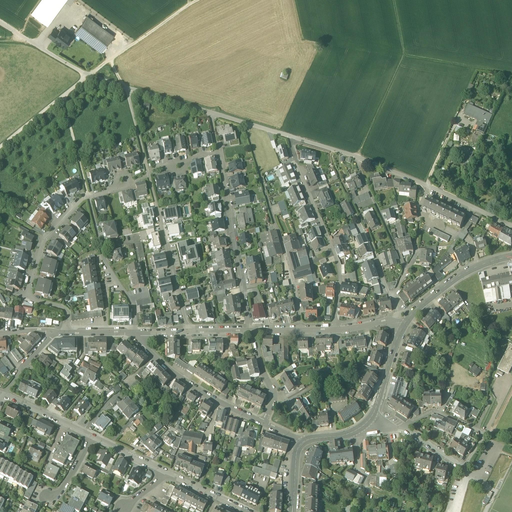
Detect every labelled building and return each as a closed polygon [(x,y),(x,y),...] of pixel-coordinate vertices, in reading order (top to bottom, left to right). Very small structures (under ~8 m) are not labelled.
[(40,0),(31,12),(47,24),(65,0),(40,0)] [(87,16),(75,33),(101,52),(113,36),(87,16)] [(58,33),(53,29),(48,36),(53,40),(54,39),(58,33)] [(72,37),(61,29),(58,33),(54,39),(56,41),(60,44),(64,47),(72,37)] [(492,116),(468,106),(464,115),(479,122),(480,121),(477,119),(478,117),(489,122),(492,116)] [(489,122),(478,117),(477,119),(480,121),(479,122),(479,123),(487,127),(489,122)] [(479,123),(477,129),(471,142),(479,146),(488,127),(487,127),(479,123)] [(231,137),(230,132),(228,132),(228,128),(217,130),(218,135),(219,135),(220,138),(223,138),(224,139),(223,139),(224,144),(229,142),(235,141),(234,139),(234,136),(231,137)] [(210,135),(202,136),(203,139),(204,146),(204,147),(212,146),(210,135)] [(195,136),(189,137),(190,143),(191,142),(191,144),(190,144),(191,150),(198,148),(197,142),(196,136),(195,136)] [(235,141),(229,142),(230,147),(239,145),(238,138),(234,139),(235,141)] [(183,139),(175,140),(176,148),(177,152),(185,151),(183,139)] [(169,140),(162,141),(164,151),(165,155),(172,153),(169,140)] [(157,145),(153,146),(152,148),(148,148),(149,149),(148,150),(148,152),(149,153),(151,161),(155,160),(155,162),(160,161),(158,152),(157,145)] [(281,162),(288,160),(285,147),(278,149),(281,162)] [(465,162),(461,170),(466,173),(472,161),(470,160),(474,153),(464,149),(463,149),(459,148),(458,150),(459,151),(457,154),(460,156),(458,158),(458,160),(463,161),(465,162)] [(305,161),(305,162),(312,162),(315,163),(316,154),(311,153),(311,152),(302,152),(301,161),(304,161),(305,161)] [(137,154),(130,155),(133,167),(140,165),(138,157),(137,154)] [(124,157),(125,162),(127,168),(133,167),(130,155),(124,157)] [(118,158),(112,160),(115,171),(121,170),(119,162),(118,158)] [(106,161),(107,167),(109,173),(115,171),(112,160),(106,161)] [(211,161),(205,162),(206,166),(205,166),(206,170),(207,170),(207,174),(216,173),(216,172),(218,172),(217,168),(215,168),(214,161),(211,161)] [(199,163),(195,164),(192,164),(191,167),(191,169),(190,169),(191,173),(192,173),(193,176),(201,174),(200,167),(199,163)] [(234,165),(228,166),(230,174),(242,171),(240,164),(240,163),(234,165)] [(289,165),(284,168),(283,169),(279,171),(282,178),(293,173),(292,173),(291,172),(291,170),(289,165)] [(313,166),(306,165),(310,174),(315,172),(313,166)] [(101,170),(95,171),(98,183),(104,181),(103,175),(101,170)] [(95,171),(89,173),(90,178),(92,185),(98,183),(95,171)] [(310,174),(307,175),(310,181),(320,177),(317,171),(315,172),(310,174)] [(293,173),(282,178),(285,185),(288,184),(290,183),(296,181),(294,177),(293,175),(292,174),(293,174),(293,173)] [(166,175),(161,176),(161,177),(155,178),(155,179),(155,181),(155,182),(156,183),(158,192),(161,191),(161,193),(166,192),(166,190),(169,189),(168,186),(167,176),(166,175)] [(380,175),(370,177),(371,183),(373,182),(374,190),(383,188),(383,190),(387,189),(386,182),(386,181),(382,182),(382,181),(381,181),(381,180),(380,175)] [(237,178),(231,179),(232,183),(231,183),(232,186),(233,189),(244,187),(242,177),(237,178)] [(320,177),(310,181),(312,187),(317,185),(322,183),(320,177)] [(357,177),(351,180),(352,181),(356,190),(362,187),(359,181),(357,177)] [(183,178),(178,179),(178,180),(174,180),(174,181),(176,189),(176,191),(179,190),(179,191),(183,190),(182,190),(185,189),(183,178)] [(74,181),(73,181),(72,180),(68,182),(73,194),(75,194),(75,193),(79,191),(77,185),(75,180),(74,181)] [(352,181),(346,184),(351,194),(357,191),(356,190),(352,181)] [(73,194),(68,182),(62,185),(64,191),(67,197),(67,196),(72,194),(72,195),(73,194)] [(144,183),(135,185),(137,191),(139,198),(147,196),(144,183)] [(408,185),(400,184),(399,190),(399,193),(410,194),(409,197),(412,200),(416,199),(417,188),(411,188),(411,187),(408,186),(408,185)] [(298,187),(293,189),(293,190),(288,192),(291,199),(302,194),(301,192),(300,193),(298,187)] [(206,190),(205,191),(205,196),(206,200),(208,200),(212,199),(218,198),(218,193),(219,191),(217,190),(216,190),(216,189),(206,190)] [(320,191),(315,193),(317,198),(318,198),(322,207),(332,203),(326,190),(326,189),(320,191)] [(131,193),(121,195),(122,197),(123,203),(124,206),(133,203),(131,195),(131,193)] [(244,194),(236,195),(234,195),(236,206),(249,204),(247,193),(244,194)] [(368,193),(360,196),(362,202),(370,198),(368,193)] [(302,194),(291,199),(294,206),(299,204),(304,202),(302,197),(302,194)] [(60,201),(56,196),(51,200),(58,209),(63,205),(60,201)] [(360,196),(352,200),(354,205),(362,202),(360,196)] [(102,198),(95,200),(97,211),(101,210),(101,211),(103,211),(105,211),(105,210),(103,203),(102,198)] [(440,206),(427,199),(422,210),(435,216),(440,206)] [(51,200),(46,204),(49,208),(53,213),(58,209),(51,200)] [(287,211),(284,202),(277,204),(281,213),(287,211)] [(348,205),(347,203),(341,206),(347,216),(349,215),(350,217),(353,215),(348,205)] [(40,206),(39,205),(37,208),(40,210),(39,212),(43,215),(46,211),(45,211),(40,206)] [(209,206),(207,207),(208,212),(209,212),(210,216),(215,216),(220,215),(221,215),(220,211),(221,210),(220,206),(219,206),(219,205),(209,206)] [(410,206),(404,208),(406,214),(416,212),(417,212),(416,207),(415,206),(412,207),(412,206),(410,206)] [(453,212),(440,206),(435,216),(448,223),(453,212)] [(302,210),(298,212),(301,218),(312,214),(309,207),(302,210)] [(246,209),(239,210),(240,214),(242,214),(242,217),(237,218),(240,230),(245,229),(245,225),(249,224),(249,222),(252,221),(251,212),(246,212),(246,209)] [(147,228),(153,226),(151,220),(153,220),(151,211),(149,211),(149,210),(143,211),(144,216),(140,217),(143,229),(147,228)] [(164,212),(165,222),(177,220),(176,210),(168,211),(164,212)] [(388,222),(395,220),(393,211),(385,213),(388,222)] [(43,215),(39,212),(35,217),(45,224),(48,219),(43,215)] [(406,214),(405,214),(406,221),(412,219),(414,219),(414,218),(416,217),(417,216),(416,212),(406,214)] [(465,218),(453,212),(448,223),(460,229),(465,218)] [(373,213),(365,216),(367,221),(375,218),(373,213)] [(87,223),(79,214),(77,216),(75,219),(84,228),(87,225),(86,224),(87,223)] [(312,214),(301,218),(304,225),(307,223),(315,220),(312,214)] [(45,224),(35,217),(31,222),(31,223),(35,225),(41,230),(45,224)] [(472,217),(469,222),(472,223),(476,225),(479,220),(472,217)] [(375,218),(367,221),(372,230),(379,227),(375,218)] [(84,228),(75,219),(73,221),(71,223),(76,228),(80,231),(81,230),(82,231),(84,228)] [(222,221),(211,223),(213,233),(215,233),(224,231),(222,221)] [(105,226),(101,227),(105,241),(110,240),(118,238),(114,223),(105,226)] [(503,230),(493,225),(489,232),(494,235),(492,238),(497,240),(498,239),(501,234),(503,230)] [(72,232),(67,227),(65,229),(63,232),(72,240),(75,237),(74,237),(75,236),(76,235),(72,232)] [(174,228),(168,229),(170,238),(179,236),(177,227),(174,228)] [(511,232),(504,228),(503,230),(501,234),(505,236),(504,237),(511,241),(511,232)] [(449,238),(432,229),(429,234),(447,243),(449,238)] [(464,229),(457,238),(459,240),(462,242),(468,234),(466,231),(464,229)] [(145,231),(139,233),(141,242),(142,241),(147,240),(146,237),(145,231)] [(316,233),(312,235),(312,234),(309,235),(311,243),(322,239),(319,231),(316,232),(316,233)] [(72,240),(63,232),(61,234),(59,236),(64,241),(68,244),(69,243),(70,243),(72,240)] [(27,234),(24,233),(21,238),(24,239),(23,243),(30,245),(31,243),(34,238),(27,234)] [(276,233),(265,236),(265,237),(264,237),(264,240),(266,240),(267,246),(279,243),(276,233)] [(155,235),(150,236),(152,243),(153,250),(160,248),(158,241),(159,240),(158,234),(155,235)] [(505,236),(501,234),(498,239),(511,246),(511,244),(511,243),(511,241),(504,237),(505,236)] [(246,235),(240,236),(241,246),(249,245),(248,235),(246,235)] [(356,239),(360,248),(368,244),(364,235),(356,239)] [(295,236),(288,238),(290,245),(297,243),(295,236)] [(343,237),(332,241),(335,249),(341,247),(346,245),(343,237)] [(457,238),(451,247),(452,250),(455,246),(454,246),(459,240),(457,238)] [(322,239),(311,243),(314,251),(318,249),(325,246),(322,239)] [(484,239),(474,242),(477,251),(487,248),(484,239)] [(217,240),(212,241),(212,243),(213,247),(215,247),(216,250),(226,248),(225,244),(227,244),(226,240),(218,241),(217,240)] [(57,245),(52,242),(51,244),(50,244),(49,247),(60,253),(62,250),(61,249),(62,248),(57,245)] [(23,243),(22,243),(20,249),(23,250),(30,251),(32,246),(30,245),(23,243)] [(186,243),(176,246),(180,262),(184,262),(186,269),(192,267),(192,265),(200,263),(196,248),(188,250),(186,243)] [(279,243),(267,246),(269,256),(269,258),(271,258),(282,255),(279,243)] [(290,245),(285,247),(287,255),(291,254),(297,252),(297,251),(298,251),(299,249),(300,249),(298,243),(290,245)] [(360,248),(358,248),(362,257),(372,253),(369,244),(368,244),(360,248)] [(405,246),(399,248),(401,255),(408,253),(413,252),(411,245),(405,246)] [(60,253),(49,247),(47,250),(46,252),(52,255),(57,258),(57,256),(58,257),(60,253)] [(341,247),(335,249),(337,256),(344,254),(341,247)] [(451,247),(446,253),(448,255),(449,255),(450,256),(454,254),(452,250),(451,247)] [(466,247),(460,250),(461,251),(454,254),(459,264),(463,262),(470,259),(468,255),(470,254),(469,254),(466,247)] [(305,248),(300,249),(299,249),(298,251),(297,251),(297,252),(299,259),(307,257),(307,253),(305,248)] [(120,251),(112,253),(114,263),(122,261),(120,251)] [(219,255),(215,256),(216,264),(217,264),(230,262),(229,253),(219,255)] [(393,253),(387,254),(390,266),(390,267),(396,266),(395,261),(393,253)] [(22,255),(17,254),(16,257),(15,256),(14,261),(27,264),(27,262),(28,257),(22,255)] [(291,254),(287,255),(292,272),(297,271),(291,254)] [(387,254),(380,256),(382,263),(384,268),(390,266),(387,254)] [(152,258),(154,265),(165,262),(164,256),(160,257),(154,258),(152,258)] [(444,256),(433,272),(434,275),(438,281),(442,277),(440,275),(439,273),(451,262),(450,261),(448,259),(444,256)] [(307,257),(299,259),(302,269),(310,267),(308,259),(307,257)] [(246,261),(247,269),(259,266),(258,259),(250,260),(246,261)] [(27,264),(14,261),(13,265),(14,265),(13,267),(13,268),(18,269),(24,271),(26,265),(26,266),(27,264)] [(51,263),(44,261),(40,275),(46,277),(49,278),(52,279),(54,274),(56,274),(57,273),(54,272),(56,264),(53,263),(53,264),(51,263)] [(89,262),(81,264),(82,270),(94,268),(93,262),(89,262)] [(156,272),(157,272),(163,270),(167,269),(165,262),(154,265),(156,272)] [(230,262),(217,264),(216,264),(207,267),(207,269),(208,269),(212,269),(212,268),(217,267),(218,272),(220,272),(229,270),(232,270),(230,262)] [(365,275),(376,271),(373,263),(372,263),(365,265),(361,267),(365,275)] [(330,270),(328,265),(320,269),(322,275),(324,274),(326,278),(333,275),(330,270)] [(139,266),(128,269),(130,277),(141,274),(139,266)] [(259,266),(247,269),(250,284),(262,282),(259,266)] [(217,267),(212,268),(212,269),(213,273),(210,274),(210,278),(221,276),(220,272),(218,272),(217,267)] [(297,271),(292,272),(295,281),(307,277),(312,276),(312,275),(310,267),(302,269),(297,271)] [(376,271),(365,275),(367,283),(371,282),(377,280),(379,279),(376,271)] [(431,271),(426,274),(430,279),(434,275),(433,272),(431,271)] [(17,275),(12,273),(12,274),(11,276),(10,275),(9,280),(22,283),(22,282),(21,282),(23,276),(17,275)] [(95,274),(83,276),(80,276),(81,283),(84,282),(96,280),(95,274)] [(141,274),(130,277),(133,290),(144,287),(141,274)] [(426,274),(416,282),(424,292),(433,285),(429,280),(430,279),(426,274)] [(510,275),(498,277),(500,288),(511,285),(511,280),(511,278),(510,275)] [(498,277),(481,281),(483,292),(485,300),(489,299),(488,291),(492,290),(494,303),(505,301),(500,288),(498,277)] [(228,282),(216,284),(215,279),(211,279),(214,293),(217,292),(222,291),(225,290),(235,288),(234,280),(228,282)] [(22,283),(9,280),(8,284),(9,285),(8,287),(13,288),(19,290),(20,285),(21,285),(22,283)] [(96,280),(84,282),(85,288),(87,288),(97,286),(96,280)] [(157,282),(159,289),(170,287),(169,280),(165,281),(159,282),(157,282)] [(46,283),(43,282),(38,281),(35,295),(41,296),(44,297),(47,298),(48,293),(51,294),(51,292),(49,292),(51,284),(46,283)] [(416,282),(403,292),(409,300),(410,302),(424,292),(416,282)] [(351,286),(342,284),(341,293),(350,295),(351,286)] [(97,286),(87,288),(88,294),(100,292),(99,286),(97,286)] [(335,286),(327,286),(326,298),(334,298),(335,286)] [(358,287),(351,286),(350,295),(357,296),(357,294),(358,287)] [(160,296),(162,296),(168,294),(172,293),(170,287),(159,289),(160,296)] [(364,288),(358,287),(357,294),(366,296),(368,290),(364,288)] [(311,288),(301,289),(302,294),(300,294),(301,297),(302,297),(302,303),(312,301),(311,288)] [(199,300),(196,290),(194,291),(185,293),(187,302),(187,303),(194,301),(199,300)] [(409,300),(403,293),(399,296),(404,304),(409,300)] [(462,302),(455,293),(450,297),(457,306),(462,302)] [(457,306),(450,297),(445,300),(453,310),(457,306)] [(169,301),(165,302),(166,304),(168,304),(171,312),(179,310),(176,298),(169,301)] [(150,299),(136,302),(137,308),(150,305),(151,305),(150,299)] [(238,299),(227,301),(227,300),(224,301),(227,317),(228,316),(228,317),(229,318),(230,319),(231,319),(234,318),(233,316),(240,315),(238,305),(239,305),(238,299)] [(388,303),(387,300),(379,301),(380,310),(381,313),(392,311),(390,303),(388,303)] [(453,310),(445,300),(439,306),(444,313),(446,315),(453,310)] [(292,301),(286,302),(288,314),(295,313),(292,301)] [(373,303),(367,304),(366,306),(367,310),(363,311),(364,316),(368,315),(368,316),(370,315),(371,315),(373,315),(373,314),(375,314),(374,310),(373,303)] [(102,304),(90,306),(91,313),(92,312),(95,312),(98,311),(101,311),(103,311),(102,304)] [(277,305),(268,307),(269,311),(269,312),(270,317),(271,317),(271,318),(271,319),(272,318),(272,319),(273,319),(274,319),(274,318),(280,316),(277,305)] [(471,305),(466,308),(469,313),(475,309),(471,305)] [(201,308),(197,309),(200,323),(213,320),(212,313),(212,310),(211,310),(210,306),(201,308)] [(347,306),(343,306),(341,306),(341,310),(339,316),(347,317),(349,307),(347,307),(347,306)] [(260,307),(253,308),(254,314),(252,314),(253,321),(259,320),(259,321),(265,320),(263,314),(262,314),(262,313),(262,311),(261,311),(260,307)] [(350,307),(349,307),(347,317),(354,319),(356,308),(354,308),(350,307)] [(13,311),(5,309),(4,319),(11,321),(11,320),(13,311)] [(309,309),(306,309),(306,314),(308,314),(308,318),(317,318),(317,309),(309,309)] [(118,323),(121,323),(121,310),(113,310),(113,314),(113,320),(113,321),(118,321),(118,323)] [(129,310),(121,310),(121,323),(123,323),(123,321),(129,321),(129,320),(129,314),(129,310)] [(439,317),(432,310),(426,316),(434,324),(440,318),(439,317)] [(22,316),(14,314),(13,321),(14,321),(21,323),(22,316)] [(434,324),(426,316),(420,322),(426,327),(428,330),(434,324)] [(151,317),(143,317),(143,325),(151,325),(151,317)] [(171,317),(166,317),(164,319),(165,319),(166,327),(173,326),(172,323),(171,317)] [(161,320),(157,320),(158,328),(166,327),(165,319),(164,319),(161,320)] [(421,334),(414,330),(411,338),(421,343),(425,335),(421,334)] [(37,337),(32,333),(29,337),(36,344),(40,340),(37,337)] [(379,334),(378,334),(375,344),(378,345),(383,347),(385,347),(389,337),(384,335),(379,334)] [(36,344),(29,337),(25,341),(30,346),(32,348),(36,344)] [(365,337),(352,339),(353,347),(356,347),(357,350),(367,348),(366,344),(365,338),(365,337)] [(273,339),(263,338),(262,347),(264,347),(272,347),(273,347),(273,339)] [(288,354),(288,338),(280,338),(280,347),(280,354),(288,354)] [(325,352),(324,338),(316,338),(316,347),(317,347),(317,348),(317,352),(318,352),(325,352)] [(332,338),(324,338),(325,352),(333,352),(333,346),(333,345),(332,338)] [(421,343),(411,338),(407,346),(414,349),(417,351),(420,352),(421,353),(421,352),(425,345),(421,343)] [(352,339),(345,340),(346,349),(353,347),(352,339)] [(25,341),(24,340),(23,341),(24,341),(21,344),(18,346),(24,352),(30,346),(25,341)] [(308,349),(307,340),(298,340),(298,349),(308,349)] [(54,341),(48,350),(57,357),(60,353),(77,353),(77,341),(64,341),(64,343),(58,343),(58,341),(54,341)] [(97,353),(97,341),(88,341),(88,349),(88,353),(92,353),(97,353)] [(106,345),(106,341),(97,341),(97,353),(106,353),(106,345)] [(119,348),(116,351),(116,352),(123,358),(132,350),(124,342),(119,348)] [(200,342),(191,342),(191,346),(191,351),(200,351),(200,342)] [(174,344),(174,343),(167,343),(167,359),(174,359),(174,358),(179,358),(179,344),(174,344)] [(378,345),(375,355),(380,356),(383,347),(378,345)] [(30,346),(24,352),(26,354),(32,348),(30,346)] [(511,347),(509,346),(498,369),(504,372),(507,373),(511,361),(511,347)] [(280,347),(273,347),(272,347),(272,353),(272,355),(279,354),(280,354),(280,347)] [(22,359),(15,349),(10,352),(18,362),(22,359)] [(148,360),(140,353),(139,354),(133,349),(132,350),(123,358),(127,362),(129,360),(132,363),(135,361),(137,363),(135,366),(138,370),(148,360)] [(288,354),(280,354),(279,354),(279,366),(288,366),(288,354)] [(375,355),(372,354),(369,365),(372,365),(377,367),(379,368),(382,357),(380,356),(375,355)] [(412,357),(404,355),(401,367),(408,369),(411,360),(411,358),(412,357)] [(14,369),(5,357),(0,360),(9,373),(14,369)] [(48,361),(42,357),(38,362),(47,369),(50,365),(51,364),(48,361)] [(272,357),(264,359),(267,367),(275,365),(273,357),(272,357)] [(57,364),(50,359),(48,361),(51,364),(50,365),(54,368),(57,364)] [(187,366),(179,360),(179,359),(176,359),(174,363),(184,370),(185,370),(187,366)] [(246,365),(247,367),(247,369),(248,373),(249,375),(250,379),(259,376),(255,362),(246,365)] [(159,369),(153,363),(146,370),(145,371),(149,374),(150,374),(153,376),(153,375),(159,369)] [(37,367),(32,364),(29,368),(33,372),(37,367)] [(86,366),(83,364),(80,369),(81,369),(86,372),(89,368),(89,367),(86,366)] [(236,368),(233,368),(232,364),(228,365),(229,369),(230,369),(233,382),(240,382),(239,378),(237,369),(237,367),(236,368)] [(474,365),(469,372),(472,375),(477,367),(474,365)] [(64,370),(60,375),(69,382),(72,378),(68,375),(72,371),(66,366),(63,369),(64,370)] [(216,377),(200,366),(193,375),(210,386),(216,377)] [(294,370),(291,367),(284,371),(286,375),(290,373),(294,370)] [(371,369),(368,367),(365,372),(368,374),(369,374),(375,377),(378,371),(376,371),(371,369)] [(97,372),(89,368),(86,372),(94,376),(97,372)] [(143,369),(137,375),(140,378),(142,375),(142,374),(145,371),(143,369)] [(159,369),(153,375),(158,380),(164,373),(159,369)] [(83,377),(83,378),(81,382),(82,383),(82,382),(85,384),(88,380),(90,380),(90,381),(89,383),(92,385),(93,386),(96,381),(95,381),(95,380),(94,379),(96,377),(94,376),(86,372),(83,377)] [(57,380),(48,373),(45,377),(54,384),(57,380)] [(122,373),(118,377),(122,381),(127,377),(122,373)] [(158,380),(157,381),(160,384),(163,387),(165,385),(170,379),(164,373),(158,380)] [(286,375),(281,378),(285,385),(294,380),(298,377),(295,373),(291,375),(290,373),(286,375)] [(375,377),(369,374),(368,374),(361,386),(364,387),(372,392),(379,380),(375,377)] [(216,377),(210,386),(220,394),(221,393),(226,386),(227,385),(219,380),(216,377)] [(28,381),(24,379),(19,390),(26,394),(30,385),(27,383),(28,381)] [(294,380),(285,385),(289,392),(297,388),(295,384),(296,384),(294,380)] [(402,385),(398,399),(402,402),(403,398),(405,399),(406,397),(404,396),(408,384),(406,383),(406,381),(404,380),(402,385)] [(99,383),(96,381),(93,386),(100,390),(103,386),(99,384),(99,383)] [(137,381),(128,389),(133,393),(141,385),(137,381)] [(176,382),(171,389),(176,393),(181,385),(176,382)] [(396,384),(396,383),(392,396),(395,397),(398,399),(402,385),(396,384)] [(39,389),(30,385),(26,394),(35,398),(39,389)] [(186,388),(181,385),(176,393),(181,396),(186,388)] [(228,387),(226,386),(221,393),(226,396),(229,391),(227,390),(228,387)] [(246,390),(241,387),(237,397),(248,403),(253,393),(250,392),(251,391),(247,389),(246,390)] [(372,392),(364,387),(358,397),(366,402),(368,399),(372,392)] [(170,390),(168,388),(164,393),(161,397),(164,399),(170,390)] [(350,389),(347,394),(352,397),(355,392),(350,389)] [(49,392),(42,399),(49,405),(51,403),(55,398),(56,397),(53,393),(52,394),(49,392)] [(198,396),(191,392),(186,399),(193,403),(195,400),(198,396)] [(256,394),(253,393),(248,403),(260,408),(265,398),(260,396),(260,395),(256,393),(256,394)] [(346,395),(328,398),(329,404),(347,401),(346,395)] [(431,395),(423,395),(423,403),(423,407),(431,407),(431,395)] [(441,395),(431,395),(431,407),(441,407),(441,395)] [(59,403),(57,406),(64,412),(70,404),(69,403),(71,401),(66,397),(64,399),(63,398),(59,403)] [(398,399),(395,397),(391,403),(389,407),(397,413),(404,403),(398,399)] [(85,398),(74,411),(80,416),(85,410),(88,407),(87,407),(89,405),(90,404),(87,402),(88,400),(85,398)] [(127,399),(124,401),(122,403),(127,409),(132,404),(127,399)] [(461,406),(452,400),(450,405),(457,409),(459,410),(460,406),(461,407),(461,406)] [(205,401),(198,412),(206,417),(209,412),(212,407),(210,405),(210,404),(205,401)] [(298,403),(296,405),(300,411),(307,407),(303,401),(301,402),(298,403)] [(122,403),(120,405),(119,404),(117,406),(123,413),(127,409),(122,403)] [(413,409),(404,403),(397,413),(407,419),(411,414),(413,409)] [(132,404),(127,409),(133,415),(135,413),(135,414),(138,411),(132,404)] [(355,404),(338,415),(343,423),(360,412),(355,404)] [(20,411),(9,405),(5,414),(16,420),(16,419),(19,419),(22,413),(20,411)] [(460,406),(459,410),(457,409),(454,415),(460,418),(465,409),(461,407),(460,406)] [(307,407),(300,411),(306,422),(311,419),(310,416),(312,414),(307,407)] [(133,415),(127,409),(123,413),(122,413),(128,420),(132,417),(131,416),(133,415)] [(465,409),(460,418),(465,421),(467,417),(470,418),(471,416),(468,414),(470,412),(465,409)] [(473,412),(470,411),(470,412),(468,414),(471,416),(476,419),(479,413),(474,410),(473,412)] [(217,423),(222,425),(224,419),(226,412),(221,411),(219,417),(217,423)] [(327,414),(319,415),(320,420),(320,426),(320,427),(329,426),(328,418),(327,414)] [(147,423),(142,416),(137,420),(140,423),(144,428),(148,424),(147,423)] [(33,420),(28,417),(25,423),(31,426),(33,420)] [(98,422),(94,426),(98,429),(99,429),(103,432),(106,427),(110,422),(107,420),(106,421),(102,417),(98,422)] [(224,419),(222,425),(220,431),(225,432),(229,420),(224,419)] [(440,420),(437,419),(436,420),(435,422),(436,423),(434,427),(444,432),(447,427),(449,421),(444,419),(443,421),(440,420)] [(54,427),(40,420),(38,423),(36,428),(35,429),(44,434),(44,435),(45,435),(45,434),(49,436),(54,427)] [(229,420),(225,432),(230,434),(234,421),(229,420)] [(234,421),(230,434),(235,435),(237,429),(239,423),(234,421)] [(457,424),(449,421),(447,427),(454,430),(457,424)] [(9,426),(1,422),(0,424),(0,433),(4,436),(8,438),(8,437),(12,429),(13,428),(9,426)] [(160,423),(154,428),(157,432),(162,428),(162,427),(163,426),(160,423)] [(207,424),(201,423),(201,426),(200,426),(199,428),(198,428),(198,431),(204,432),(204,430),(205,430),(206,427),(207,427),(207,424)] [(454,430),(447,427),(444,432),(451,435),(454,430)] [(470,431),(465,429),(462,434),(468,437),(470,431)] [(165,434),(164,433),(160,437),(164,440),(169,435),(170,434),(167,432),(165,434)] [(186,432),(181,440),(184,441),(189,441),(189,435),(189,432),(186,432)] [(275,438),(265,434),(263,440),(263,442),(261,447),(263,447),(271,450),(275,438)] [(164,440),(163,441),(169,446),(174,440),(174,439),(169,435),(164,440)] [(189,435),(189,441),(188,445),(188,451),(188,453),(194,454),(195,445),(200,445),(202,437),(189,435)] [(78,442),(66,436),(59,451),(68,455),(71,457),(78,442)] [(147,444),(144,446),(148,450),(153,445),(154,443),(153,443),(156,440),(153,436),(147,444)] [(241,438),(237,438),(232,457),(237,459),(238,458),(233,457),(233,455),(234,456),(236,448),(240,449),(241,447),(241,438)] [(243,438),(241,438),(241,447),(252,448),(253,440),(243,438)] [(281,440),(275,438),(271,450),(276,451),(276,453),(277,453),(277,452),(281,440)] [(161,444),(157,440),(156,440),(153,443),(154,443),(154,444),(153,445),(157,449),(161,444)] [(281,440),(277,452),(285,454),(289,442),(281,440)] [(462,444),(457,453),(463,457),(466,453),(469,449),(466,447),(468,443),(466,441),(465,440),(462,444)] [(462,444),(457,441),(451,449),(457,453),(462,444)] [(352,450),(344,451),(344,453),(338,453),(338,451),(340,450),(340,442),(330,443),(331,451),(332,451),(332,453),(330,454),(331,465),(339,464),(339,462),(341,462),(341,463),(354,462),(352,450)] [(376,448),(368,449),(368,442),(363,443),(364,455),(365,455),(365,462),(368,461),(377,460),(376,448)] [(212,444),(203,444),(203,452),(206,452),(211,453),(212,444)] [(472,444),(469,449),(466,453),(469,454),(475,446),(472,444)] [(153,445),(148,450),(156,456),(158,454),(161,450),(157,449),(153,445)] [(43,451),(33,446),(28,455),(39,460),(43,451)] [(313,451),(311,450),(305,466),(318,470),(317,470),(322,455),(320,455),(322,450),(314,447),(313,451)] [(387,447),(376,448),(377,460),(377,461),(382,461),(389,460),(387,447)] [(59,451),(58,450),(55,455),(66,461),(68,455),(59,451)] [(111,456),(102,452),(97,463),(106,467),(107,464),(111,456)] [(66,461),(55,455),(52,461),(58,463),(63,466),(66,461)] [(191,461),(178,456),(174,468),(180,470),(179,470),(182,471),(182,470),(187,472),(191,463),(191,461)] [(418,456),(417,460),(415,469),(430,472),(431,470),(433,463),(433,460),(418,456)] [(271,472),(271,473),(276,474),(280,461),(275,459),(273,467),(271,472)] [(127,465),(118,461),(115,468),(113,472),(122,476),(127,465)] [(5,463),(0,473),(0,474),(4,477),(10,466),(5,463)] [(191,463),(187,472),(186,474),(192,476),(191,476),(194,477),(200,479),(204,467),(191,463)] [(112,466),(107,464),(106,467),(104,470),(109,473),(112,466)] [(97,470),(87,465),(82,473),(93,479),(97,470)] [(10,466),(4,477),(9,479),(14,468),(10,466)] [(54,468),(48,466),(46,471),(56,476),(59,471),(54,468)] [(318,470),(305,466),(301,477),(305,478),(306,477),(311,479),(310,480),(314,481),(318,470)] [(262,470),(254,467),(253,472),(270,477),(271,472),(268,471),(265,471),(262,470)] [(382,467),(377,467),(377,475),(376,488),(380,489),(380,479),(385,479),(385,475),(385,470),(383,468),(383,467),(382,467)] [(438,467),(437,471),(435,479),(444,482),(445,482),(446,477),(448,469),(438,467)] [(9,479),(7,483),(12,485),(13,483),(18,472),(19,472),(19,470),(14,468),(9,479)] [(142,474),(133,470),(130,477),(128,481),(137,485),(142,474)] [(56,476),(46,471),(43,476),(54,482),(56,476)] [(356,475),(348,471),(345,478),(353,482),(356,475)] [(18,472),(13,483),(18,485),(23,474),(19,472),(18,472)] [(223,474),(217,472),(213,484),(220,486),(222,481),(224,474),(223,474)] [(23,474),(18,485),(22,488),(28,476),(23,474)] [(28,476),(22,488),(27,490),(27,489),(29,486),(30,484),(32,481),(33,479),(28,476)] [(245,488),(235,483),(233,488),(234,488),(231,494),(240,498),(245,488)] [(182,491),(176,487),(175,488),(174,491),(172,494),(171,496),(178,499),(182,491)] [(318,488),(306,487),(305,501),(306,501),(317,501),(318,488)] [(88,495),(76,488),(71,498),(82,504),(83,502),(84,503),(88,495)] [(261,496),(245,488),(240,498),(256,505),(261,496)] [(106,492),(103,491),(102,492),(98,500),(109,505),(114,497),(106,492)] [(188,494),(182,491),(178,499),(184,503),(188,494)] [(487,505),(493,493),(490,491),(484,503),(487,505)] [(194,497),(188,494),(184,503),(190,506),(194,497)] [(274,494),(270,494),(269,511),(271,511),(280,511),(282,495),(281,495),(274,494)] [(194,497),(190,506),(196,509),(201,500),(194,497)] [(77,511),(82,504),(71,498),(67,507),(73,510),(76,511),(77,511)] [(202,511),(207,504),(201,500),(196,509),(201,511),(202,511)] [(317,501),(306,501),(305,511),(317,511),(318,501),(317,501)] [(35,511),(37,508),(27,502),(24,507),(33,511),(35,511)]
